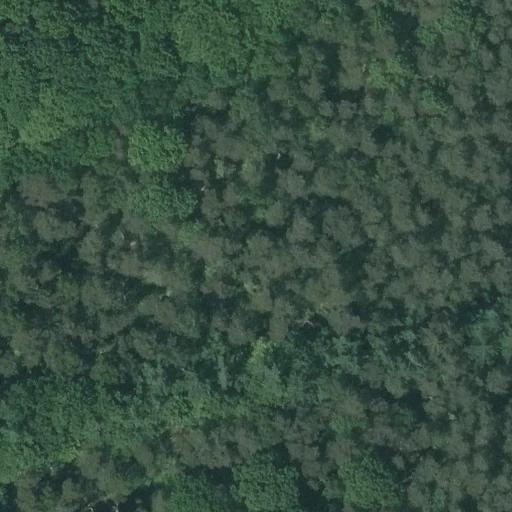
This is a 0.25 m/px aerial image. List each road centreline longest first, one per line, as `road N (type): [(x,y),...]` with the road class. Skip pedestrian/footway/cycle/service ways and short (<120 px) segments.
road 1 (track): [(511,302),(0,403)]
road 2 (unclassified): [(0,76),(184,0)]
